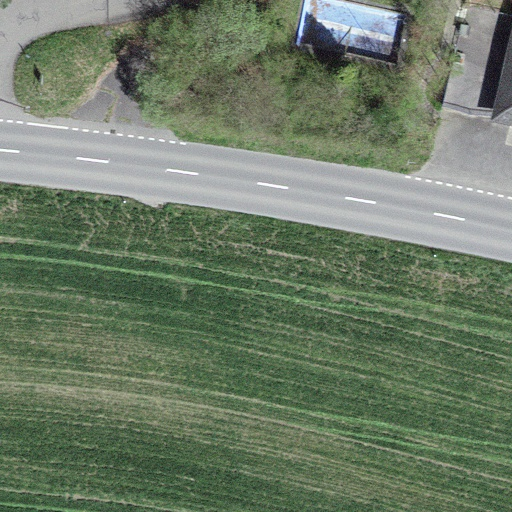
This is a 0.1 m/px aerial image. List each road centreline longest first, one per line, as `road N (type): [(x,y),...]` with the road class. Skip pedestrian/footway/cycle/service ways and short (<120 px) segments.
road 1 (secondary): [(0,151),(360,200),(511,233)]
road 2 (unclassified): [(0,51),(19,25),(148,0)]
